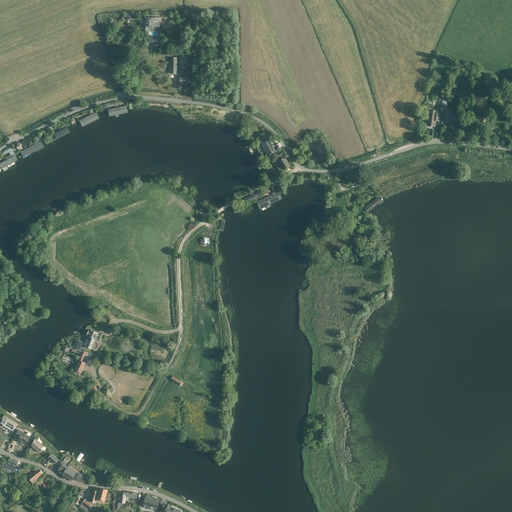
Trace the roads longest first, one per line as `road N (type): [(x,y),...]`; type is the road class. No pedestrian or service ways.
road 1 (unclassified): [(0,150),(58,119),(134,97),(244,113),(272,130),(296,165),(316,171),(431,142),(511,149)]
road 2 (track): [(180,331),(184,240),(230,203),(300,168)]
road 3 (track): [(181,326),(164,332),(119,320),(97,350),(165,369),(180,331)]
road 4 (unclassified): [(0,451),(72,484),(145,490),(194,511)]
road 5 (track): [(276,0),(347,168)]
